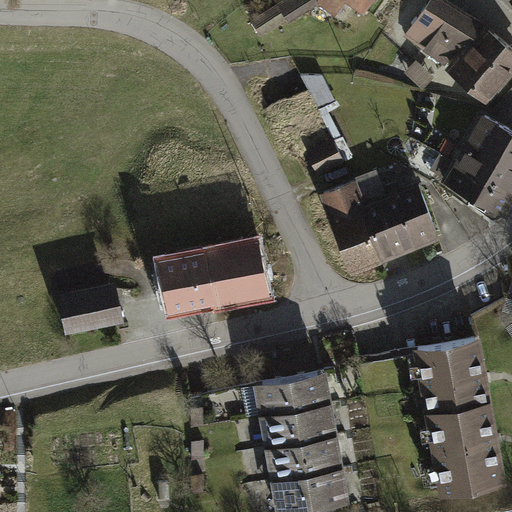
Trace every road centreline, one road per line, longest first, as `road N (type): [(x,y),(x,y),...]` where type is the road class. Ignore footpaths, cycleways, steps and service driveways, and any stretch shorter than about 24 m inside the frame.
road 1 (residential): [(0,10),(140,22),(197,53),(223,85),(338,316)]
road 2 (residential): [(0,391),(338,316)]
road 3 (residential): [(338,316),(511,234)]
